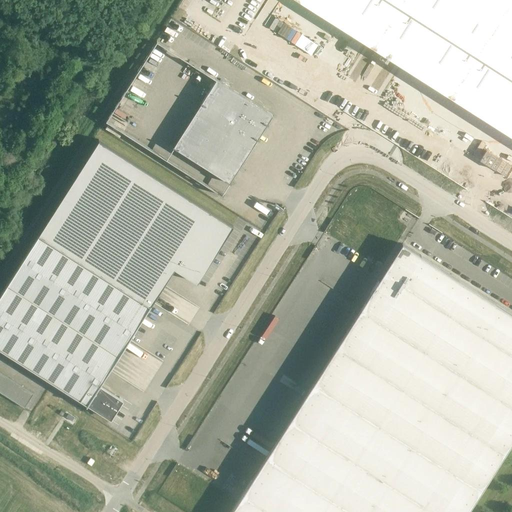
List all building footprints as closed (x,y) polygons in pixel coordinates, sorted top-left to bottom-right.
[(511,0),(299,0),(511,135),(511,0)] [(157,54),(154,59),(150,67),(152,68),(149,72),(158,76),(164,64),(168,66),(170,61),(157,54)] [(132,121),(160,137),(184,94),(183,93),(180,82),(175,83),(174,85),(179,88),(180,91),(170,94),(169,95),(167,96),(162,105),(155,107),(151,105),(149,96),(145,82),(143,81),(142,77),(126,105),(128,106),(130,116),(122,111),(117,119),(125,124),(125,123),(132,121)] [(273,115),(216,79),(201,102),(200,103),(204,105),(176,148),(173,146),(172,146),(177,150),(225,180),(230,183),(231,183),(227,180),(255,137),(258,140),(259,139),(255,137),(259,130),(260,130),(260,129),(264,122),(268,125),(268,124),(267,123),(273,115)] [(99,140),(0,294),(0,347),(111,418),(116,410),(123,399),(119,397),(118,398),(115,396),(116,394),(93,380),(121,335),(129,339),(175,268),(197,282),(233,225),(99,140)] [(378,280),(230,511),(466,511),(511,441),(511,313),(420,255),(402,243),(394,257),(396,258),(392,263),(390,262),(379,281),(378,280)] [(307,259),(251,359),(263,357),(264,364),(263,366),(270,370),(274,363),(279,386),(304,341),(299,339),(306,326),(298,321),(307,319),(309,320),(312,332),(322,313),(321,307),(328,306),(328,304),(317,298),(325,282),(317,278),(330,275),(336,264),(322,267),(323,271),(313,273),(313,270),(320,268),(318,259),(316,263),(307,259)] [(160,331),(162,327),(154,323),(152,327),(160,331)] [(136,353),(133,358),(142,364),(145,358),(136,353)] [(34,393),(0,371),(0,392),(25,408),(34,393)]
